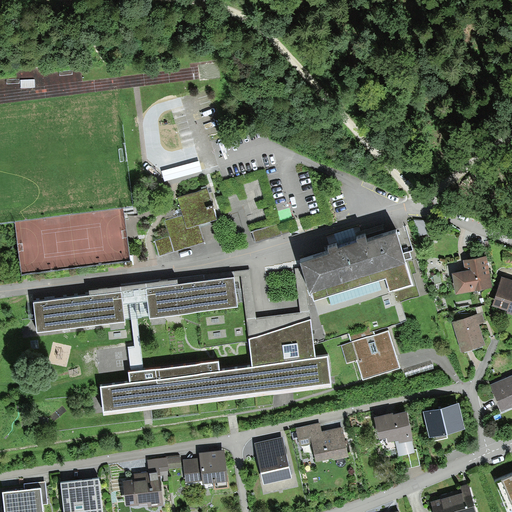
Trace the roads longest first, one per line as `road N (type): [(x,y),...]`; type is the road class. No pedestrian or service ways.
road 1 (track): [(175,0),(220,7),(264,33),(416,204)]
road 2 (residential): [(325,511),(511,443)]
road 3 (track): [(511,131),(416,204)]
